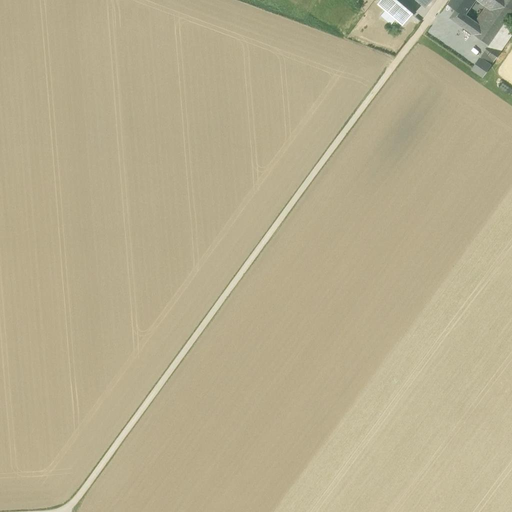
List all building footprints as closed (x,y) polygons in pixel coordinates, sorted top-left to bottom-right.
[(411,14),(394,0),(381,0),(378,4),(403,25),(411,14)] [(464,14),(474,0),(451,0),(449,4),(451,6),(456,9),(464,15),(464,14)] [(506,21),(511,12),(511,9),(498,0),(497,0),(491,10),(473,35),(488,45),(489,46),(506,21)] [(511,0),(476,0),(486,7),(491,10),(497,0),(498,0),(511,9),(511,0)] [(486,7),(475,22),(469,31),(473,35),(491,10),(486,7)] [(450,18),(463,27),(470,18),(464,14),(464,15),(456,9),(450,18)] [(463,27),(469,31),(475,22),(470,18),(463,27)] [(511,35),(511,25),(506,21),(489,46),(488,45),(471,69),(483,77),(511,35)]
